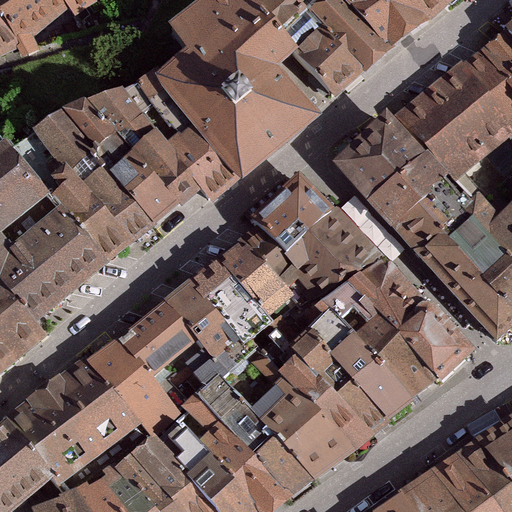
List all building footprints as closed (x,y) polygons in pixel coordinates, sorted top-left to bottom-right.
[(98,0),(0,0),(0,22),(20,50),(27,59),(37,52),(30,43),(68,15),(74,24),(101,4),(99,1),(98,0)] [(187,63),(160,86),(242,183),(243,184),(307,130),(317,122),(278,76),(297,60),(294,57),(246,0),(211,0),(166,38),(176,49),(187,63)] [(323,32),(364,79),(387,59),(335,0),(246,0),(294,57),(323,32)] [(428,23),(406,0),(335,0),(387,59),(428,23)] [(433,0),(406,0),(428,23),(430,26),(445,13),(443,11),(433,0)] [(433,0),(443,11),(454,0),(433,0)] [(0,22),(0,58),(20,50),(0,22)] [(294,57),(297,60),(336,104),(364,79),(323,32),(294,57)] [(511,40),(507,35),(483,53),(511,88),(511,40)] [(511,88),(483,53),(461,71),(511,131),(511,88)] [(461,68),(393,126),(424,159),(453,188),(511,136),(511,131),(461,71),(461,68)] [(202,194),(213,207),(242,183),(160,86),(154,78),(125,102),(202,194)] [(202,194),(125,102),(121,97),(89,107),(181,211),(202,194)] [(89,107),(62,119),(154,230),(181,211),(89,107)] [(65,175),(131,249),(154,230),(62,119),(31,136),(65,175)] [(387,121),(334,174),(368,208),(424,159),(393,126),(387,121)] [(0,290),(36,332),(108,269),(52,205),(5,151),(0,155),(0,290)] [(424,159),(368,208),(394,236),(445,195),(453,188),(424,159)] [(131,249),(65,175),(51,187),(60,198),(52,205),(108,269),(131,249)] [(248,226),(255,234),(283,264),(336,217),(300,178),(248,226)] [(445,195),(394,236),(500,349),(511,337),(511,273),(481,238),(445,195)] [(511,210),(481,238),(511,273),(511,210)] [(336,217),(283,264),(294,276),(326,311),(351,288),(381,261),(338,214),(336,217)] [(255,234),(242,246),(280,289),(294,276),(283,264),(255,234)] [(242,246),(219,267),(275,329),(298,308),(280,289),(242,246)] [(381,261),(351,288),(437,386),(440,390),(475,359),(464,347),(385,260),(381,261)] [(275,329),(219,267),(192,291),(246,354),(275,329)] [(189,288),(163,311),(196,349),(226,384),(253,362),(246,354),(192,291),(189,288)] [(351,288),(326,311),(332,318),(412,409),(437,386),(351,288)] [(0,381),(45,342),(36,332),(0,290),(0,381)] [(163,311),(120,347),(152,385),(196,349),(163,311)] [(332,318),(309,343),(389,428),(412,409),(332,318)] [(309,343),(291,360),(297,365),(371,444),(389,428),(309,343)] [(99,360),(88,369),(139,430),(150,442),(180,418),(152,385),(120,347),(118,344),(99,360)] [(83,363),(7,427),(55,485),(62,494),(139,430),(88,369),(83,363)] [(278,382),(283,387),(355,460),(371,444),(297,365),(278,382)] [(221,384),(197,404),(219,429),(291,509),(314,489),(252,418),(221,384)] [(283,387),(252,418),(314,489),(355,460),(283,387)] [(511,424),(478,444),(511,487),(511,424)] [(7,427),(0,432),(0,511),(22,511),(55,485),(7,427)] [(211,465),(252,511),(287,511),(291,509),(219,429),(197,449),(211,465)] [(130,460),(173,511),(210,511),(187,486),(191,483),(155,440),(130,460)] [(511,511),(511,487),(478,444),(457,461),(496,511),(511,511)] [(173,511),(130,460),(116,473),(149,511),(173,511)] [(496,511),(457,461),(431,476),(459,511),(496,511)] [(191,483),(187,486),(210,511),(252,511),(211,465),(191,483)] [(106,481),(102,483),(123,511),(149,511),(116,473),(114,469),(104,478),(106,481)] [(459,511),(431,476),(399,502),(407,511),(459,511)] [(88,487),(74,497),(85,511),(123,511),(102,483),(91,491),(88,487)] [(85,511),(74,497),(42,511),(85,511)] [(407,511),(399,502),(384,511),(407,511)]
